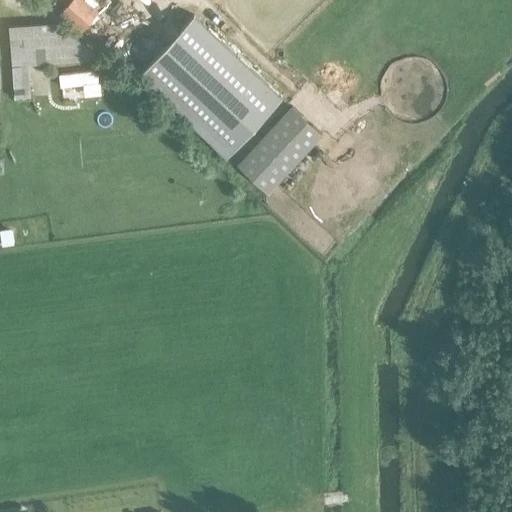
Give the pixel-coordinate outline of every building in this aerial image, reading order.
[(82,30),(97,12),(83,0),(71,0),(61,12),(82,30)] [(282,95),(194,13),(139,72),(228,154),(282,95)] [(9,24),(12,64),(14,97),(31,96),(28,63),(100,60),(100,59),(59,21),(9,24)] [(60,70),(61,83),(99,80),(98,67),(60,70)] [(238,165),(269,195),(323,138),(292,109),(238,165)] [(0,245),(15,243),(12,229),(0,230),(0,245)]
